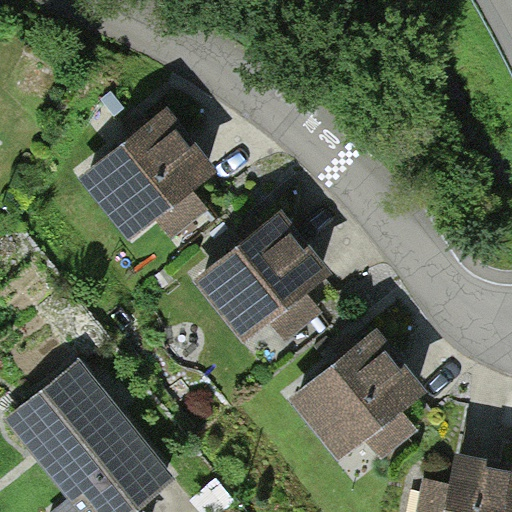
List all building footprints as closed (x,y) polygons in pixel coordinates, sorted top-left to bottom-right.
[(167,108),(82,179),(131,239),(155,219),(176,244),(212,214),(193,190),(218,169),(167,108)] [(287,215),(201,286),(251,346),(275,325),(296,350),(332,320),(312,297),(337,276),(287,215)] [(376,332),(290,403),(340,462),(364,442),(385,467),(421,437),(401,413),(427,392),(376,332)] [(133,511),(177,478),(81,359),(4,419),(69,500),(54,511),(133,511)] [(511,511),(511,453),(461,446),(457,473),(430,470),(423,511),(511,511)]
